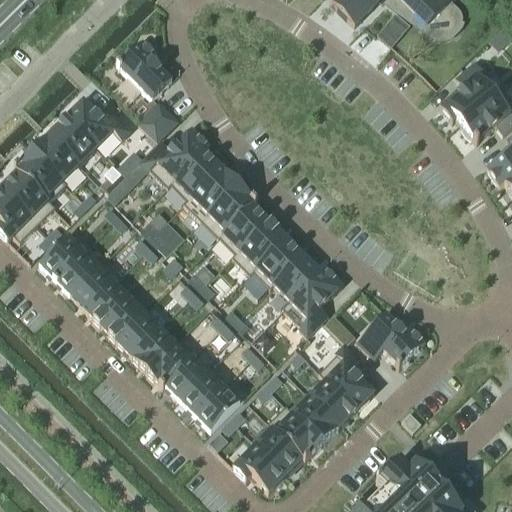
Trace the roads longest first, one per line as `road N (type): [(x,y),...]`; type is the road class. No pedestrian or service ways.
road 1 (residential): [(183,0),(176,26),(184,59),(257,171),(370,276),(468,328)]
road 2 (residential): [(497,311),(508,292),(504,269),(452,172),(367,81),(295,24),(245,0)]
road 3 (residential): [(0,258),(253,511)]
road 4 (residential): [(289,511),(468,328)]
road 5 (residential): [(0,113),(114,0)]
road 6 (secondary): [(93,511),(0,417)]
